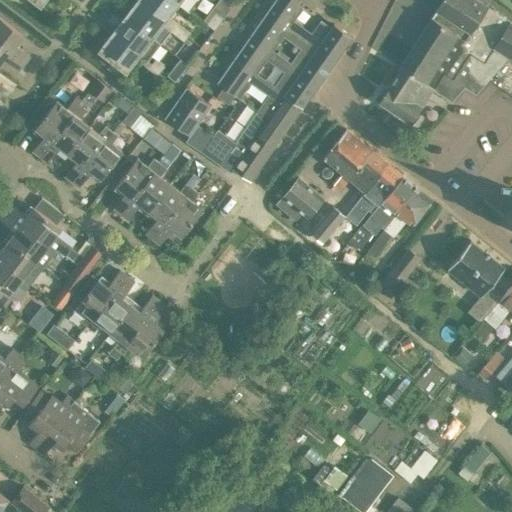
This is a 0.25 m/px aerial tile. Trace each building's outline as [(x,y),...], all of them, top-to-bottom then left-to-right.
[(136,0),(125,16),(154,37),(163,24),(166,20),(140,0),(136,0)] [(179,30),(182,26),(169,16),(179,4),(179,3),(174,0),(140,0),(166,20),(163,24),(171,31),(174,26),(179,30)] [(174,0),(179,3),(179,4),(189,11),(190,10),(188,9),(194,0),(174,0)] [(298,4),(300,1),(298,0),(274,0),(266,12),(328,56),(327,58),(333,62),(351,36),(333,24),(331,27),(320,19),(311,33),(293,20),(303,7),(298,4)] [(441,0),(398,67),(397,68),(399,68),(399,67),(432,88),(432,89),(451,100),(464,87),(474,93),(501,62),(506,57),(511,60),(511,21),(510,20),(509,21),(477,0),(441,0)] [(205,24),(214,30),(223,19),(214,12),(205,24)] [(328,56),(266,12),(249,35),(312,79),(313,78),(319,82),(333,62),(327,58),(328,56)] [(0,44),(24,63),(29,55),(15,44),(22,34),(0,16),(0,44)] [(154,37),(125,16),(112,33),(141,54),(137,58),(146,65),(149,61),(162,43),(154,37)] [(179,30),(174,26),(171,31),(184,40),(190,32),(182,26),(179,30)] [(127,72),(137,58),(141,54),(112,33),(98,50),(113,61),(109,67),(122,76),(126,71),(127,72)] [(312,79),(249,35),(233,59),(284,95),(284,96),(301,108),(307,99),(319,82),(313,78),(312,79)] [(24,63),(0,44),(0,63),(4,59),(18,70),(24,63)] [(180,57),(167,74),(175,80),(177,78),(187,65),(188,63),(180,57)] [(268,94),(256,111),(266,117),(267,118),(256,134),(273,147),(274,146),(277,146),(281,142),(279,139),(301,108),(284,96),(284,95),(233,59),(216,83),(223,87),(236,96),(239,98),(250,82),(268,94)] [(165,66),(156,60),(153,64),(149,61),(146,65),(158,74),(165,66)] [(399,67),(399,68),(389,86),(383,87),(378,94),(380,103),(410,122),(432,89),(432,88),(399,67)] [(111,90),(97,78),(89,88),(103,100),(111,90)] [(193,147),(205,130),(196,123),(209,104),(184,86),(162,117),(187,135),(184,140),(193,147)] [(229,105),(236,96),(223,87),(216,96),(229,105)] [(39,156),(76,106),(82,99),(76,95),(66,108),(55,100),(35,126),(45,134),(32,150),(39,156)] [(132,106),(121,97),(116,104),(127,113),(132,106)] [(67,151),(88,125),(79,118),(84,112),(76,106),(39,156),(46,161),(59,145),(67,151)] [(130,127),(141,113),(132,106),(127,113),(121,120),(130,127)] [(267,118),(266,117),(256,111),(234,141),(216,128),(211,134),(205,130),(193,147),(229,172),(232,167),(249,179),(273,147),(256,134),(267,118)] [(141,113),(130,127),(142,137),(153,123),(141,113)] [(88,125),(67,151),(77,159),(64,176),(71,181),(110,129),(104,124),(98,132),(88,125)] [(110,129),(71,181),(78,186),(91,170),(101,177),(121,150),(111,143),(117,134),(110,129)] [(349,178),(371,150),(344,129),(322,157),(342,173),(333,184),(340,190),(349,178)] [(170,142),(157,161),(159,162),(166,167),(180,149),(170,142)] [(349,178),(364,190),(366,192),(388,164),(371,150),(349,178)] [(120,213),(159,162),(157,161),(153,158),(147,166),(136,158),(116,184),(125,191),(113,207),(120,213)] [(159,162),(120,213),(127,218),(139,202),(148,209),(168,183),(159,176),(166,167),(159,162)] [(382,201),(401,176),(402,175),(388,164),(366,192),(364,190),(357,198),(363,203),(372,193),(380,200),(382,201)] [(382,201),(380,200),(361,223),(374,233),(380,225),(382,227),(395,211),(393,210),(413,185),(401,176),(382,201)] [(306,216),(321,198),(296,177),(281,196),(275,203),(293,219),(300,211),(306,216)] [(168,183),(148,209),(157,216),(145,232),(152,238),(191,187),(185,182),(178,191),(168,183)] [(395,211),(382,227),(384,229),(391,234),(392,235),(405,219),(411,224),(430,199),(413,185),(393,210),(395,211)] [(191,187),(152,238),(159,243),(171,227),(181,234),(201,208),(191,200),(197,192),(191,187)] [(26,217),(7,202),(2,209),(55,251),(56,249),(63,255),(70,246),(55,234),(60,227),(34,207),(26,217)] [(358,202),(347,217),(356,225),(368,210),(358,202)] [(332,206),(311,232),(323,242),(326,238),(339,223),(345,216),(332,206)] [(55,251),(2,209),(0,211),(0,219),(15,231),(8,240),(43,267),(55,251)] [(360,225),(348,241),(359,250),(372,234),(360,225)] [(384,229),(367,250),(374,256),(391,234),(384,229)] [(1,249),(0,248),(0,260),(30,283),(43,267),(8,240),(1,249)] [(504,268),(469,241),(447,269),(480,295),(467,311),(479,321),(482,318),(484,320),(501,299),(488,288),(504,268)] [(101,251),(92,244),(79,260),(88,268),(101,251)] [(0,305),(16,284),(25,290),(30,283),(0,260),(0,305)] [(72,289),(84,273),(75,266),(62,282),(72,289)] [(390,296),(406,276),(393,266),(377,286),(390,296)] [(91,274),(71,300),(77,304),(76,306),(87,314),(80,322),(86,327),(126,276),(119,270),(107,286),(97,279),(91,274)] [(109,331),(130,304),(121,297),(133,282),(126,276),(86,327),(93,332),(100,324),(109,331)] [(49,298),(59,305),(72,289),(62,282),(49,298)] [(511,284),(501,299),(484,320),(494,328),(510,309),(511,310),(511,284)] [(287,287),(280,296),(288,303),(295,293),(287,287)] [(119,352),(159,301),(151,295),(139,311),(130,304),(109,331),(119,339),(113,347),(119,352)] [(159,301),(119,352),(126,357),(132,349),(142,357),(163,330),(153,322),(165,307),(159,301)] [(53,322),(46,333),(68,348),(75,337),(53,322)] [(408,337),(399,342),(402,349),(412,345),(408,337)] [(463,346),(454,357),(464,365),(473,354),(463,346)] [(54,349),(47,359),(55,365),(62,355),(54,349)] [(0,377),(16,356),(9,350),(1,360),(0,359),(0,377)] [(496,352),(477,373),(484,379),(503,358),(496,352)] [(16,356),(0,377),(0,396),(8,403),(11,399),(21,407),(36,386),(16,371),(24,362),(16,356)] [(511,357),(498,374),(505,380),(503,382),(504,383),(511,372),(511,357)] [(91,371),(102,379),(108,370),(98,362),(91,371)] [(79,367),(70,379),(81,387),(90,376),(79,367)] [(112,382),(126,392),(133,383),(119,372),(112,382)] [(24,410),(25,411),(33,417),(30,421),(39,429),(28,443),(36,449),(73,400),(66,395),(60,402),(51,395),(49,397),(40,390),(24,410)] [(388,394),(383,400),(390,405),(394,399),(388,394)] [(100,420),(73,400),(36,449),(43,455),(54,441),(63,448),(67,443),(76,451),(100,420)] [(109,419),(117,408),(108,401),(99,412),(109,419)] [(350,434),(363,442),(380,417),(367,408),(350,434)] [(181,432),(174,441),(179,445),(189,432),(180,424),(176,429),(181,432)] [(336,434),(332,440),(340,445),(344,439),(336,434)] [(424,435),(419,441),(425,444),(429,439),(424,435)] [(480,443),(464,464),(473,472),(490,451),(480,443)] [(410,466),(401,459),(394,468),(410,481),(417,471),(422,476),(436,458),(424,448),(410,466)] [(392,475),(370,458),(341,496),(361,511),(381,511),(370,504),(392,475)] [(313,477),(311,479),(318,485),(322,479),(330,469),(323,463),(313,477)] [(330,469),(322,479),(335,488),(345,475),(333,465),(330,469)] [(25,511),(44,511),(49,506),(24,486),(12,501),(25,511)] [(0,510),(8,500),(0,493),(0,510)] [(397,497),(386,511),(410,511),(413,508),(397,497)]
